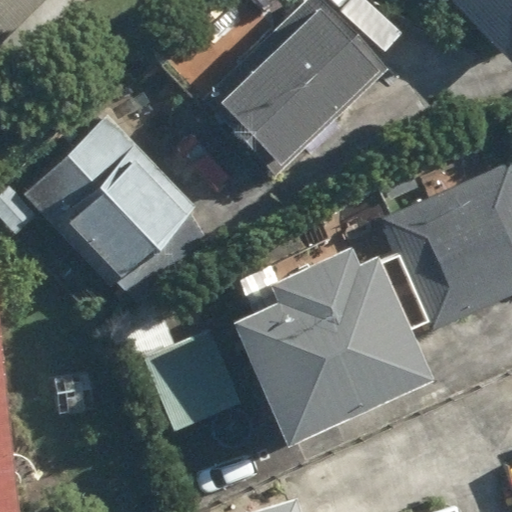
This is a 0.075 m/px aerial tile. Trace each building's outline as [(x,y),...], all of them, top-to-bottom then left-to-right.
[(0,0),(0,32),(33,0),(0,0)] [(369,64),(308,0),(295,0),(189,100),(255,171),(369,64)] [(511,0),(426,0),(493,68),(511,49),(511,0)] [(4,194),(97,299),(124,275),(146,300),(210,245),(95,114),(4,194)] [(363,217),(415,335),(511,292),(511,202),(509,204),(491,161),(363,217)] [(318,248),(223,290),(231,307),(195,323),(198,330),(232,404),(252,449),(401,383),(343,253),(324,262),(318,248)] [(232,404),(198,330),(170,342),(157,313),(106,336),(153,440),(232,404)] [(288,511),(284,497),(229,511),(288,511)]
